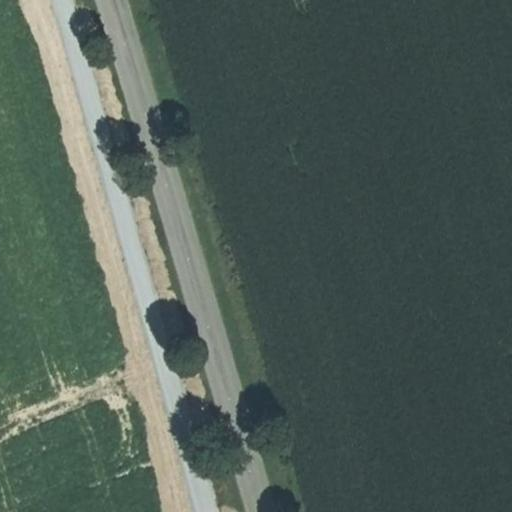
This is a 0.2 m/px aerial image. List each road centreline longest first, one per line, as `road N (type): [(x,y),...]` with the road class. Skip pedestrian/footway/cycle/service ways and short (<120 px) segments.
road 1 (tertiary): [(114,0),(270,511)]
road 2 (track): [(163,358),(0,431)]
